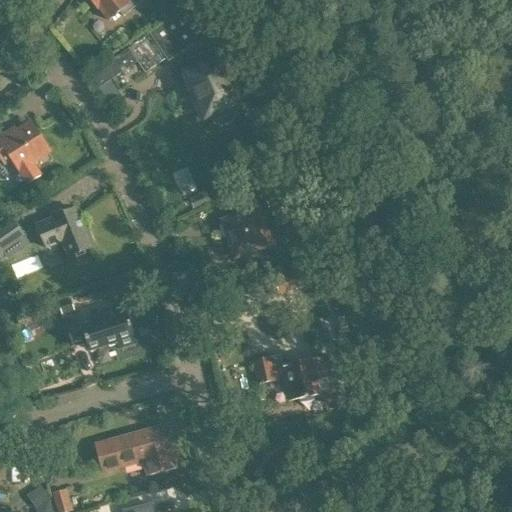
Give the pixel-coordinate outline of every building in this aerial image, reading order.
[(90,0),(98,9),(108,21),(120,12),(132,2),(130,0),(90,0)] [(186,10),(149,35),(165,58),(202,33),(194,21),(204,15),(196,3),(186,10)] [(149,35),(128,49),(137,62),(144,72),(165,58),(149,35)] [(128,49),(90,75),(98,88),(110,80),(137,62),(128,49)] [(216,50),(182,63),(185,73),(204,121),(212,118),(214,123),(221,126),(231,123),(234,116),(232,110),(239,107),(220,59),(219,60),(216,50)] [(0,156),(5,153),(26,186),(42,176),(34,164),(52,153),(30,120),(10,133),(8,130),(0,134),(0,156)] [(265,197),(269,208),(291,200),(287,188),(265,197)] [(204,192),(188,199),(193,210),(209,203),(204,192)] [(222,221),(235,259),(272,245),(258,208),(222,221)] [(54,219),(36,226),(45,248),(62,242),(69,257),(93,247),(86,230),(83,231),(74,209),(53,218),(54,219)] [(0,227),(0,259),(7,256),(4,251),(24,237),(12,220),(0,227)] [(315,242),(303,248),(308,259),(320,254),(315,242)] [(313,267),(296,273),(301,286),(318,280),(313,267)] [(331,280),(323,283),(328,300),(336,298),(331,280)] [(70,300),(58,304),(61,314),(73,311),(70,300)] [(113,312),(80,322),(79,319),(64,324),(71,347),(85,343),(88,350),(115,342),(117,349),(136,344),(124,309),(122,302),(112,306),(113,312)] [(259,384),(275,381),(274,379),(284,377),(290,402),(335,392),(328,357),(311,360),(311,359),(282,365),(282,366),(272,368),(270,358),(254,361),(259,384)] [(143,462),(147,477),(176,469),(164,426),(94,446),(102,473),(143,462)] [(31,504),(32,505),(50,501),(43,478),(26,483),(31,504)] [(66,490),(52,494),(57,511),(70,511),(72,511),(66,490)]
